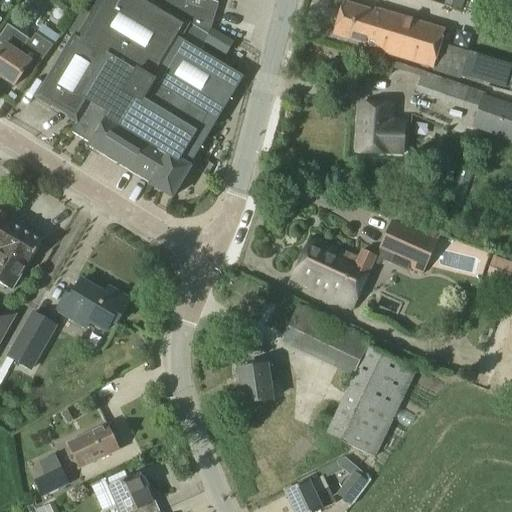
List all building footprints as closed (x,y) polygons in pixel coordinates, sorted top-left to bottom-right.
[(150,0),(98,0),(76,37),(74,36),(36,98),(79,124),(73,133),(138,173),(152,182),(150,185),(172,198),(190,168),(177,160),(192,135),(204,142),(242,78),(230,71),(233,66),(222,59),(220,64),(199,51),(207,38),(208,35),(150,0)] [(150,0),(208,35),(217,5),(205,2),(205,0),(150,0)] [(447,0),(446,2),(468,9),(471,0),(447,0)] [(464,78),(503,89),(511,64),(441,44),(445,31),(374,9),(373,13),(343,4),(333,36),(364,45),(363,48),(433,69),(432,72),(463,81),(464,78)] [(0,52),(0,77),(15,87),(27,69),(33,73),(52,45),(36,34),(30,42),(6,26),(0,34),(0,45),(3,48),(0,52)] [(205,43),(226,56),(234,42),(212,30),(205,43)] [(368,69),(390,75),(393,62),(371,56),(368,69)] [(511,106),(483,96),(484,94),(421,72),(414,92),(476,114),(471,129),(511,143),(511,106)] [(356,154),(388,156),(388,154),(402,155),(405,123),(390,122),(391,107),(359,106),(356,154)] [(0,284),(12,291),(27,266),(28,267),(43,241),(10,221),(11,219),(0,212),(0,284)] [(408,270),(422,276),(438,243),(432,240),(433,237),(426,233),(424,237),(391,222),(378,251),(410,266),(408,270)] [(292,280),(352,309),(376,258),(362,252),(358,261),(311,239),(292,280)] [(487,275),(511,283),(511,264),(493,258),(487,275)] [(91,322),(106,331),(113,319),(117,321),(115,324),(116,324),(130,301),(109,288),(105,295),(81,281),(74,293),(70,291),(72,289),(71,288),(57,311),(86,329),(91,322)] [(0,341),(14,316),(0,308),(0,341)] [(6,358),(30,372),(46,344),(21,330),(6,358)] [(372,458),(415,371),(367,347),(325,435),(372,458)] [(238,371),(243,405),(271,401),(269,383),(279,382),(276,366),(238,371)] [(68,444),(79,470),(120,451),(108,426),(68,444)] [(336,495),(351,506),(370,481),(343,459),(316,472),(319,477),(339,467),(351,476),(336,495)] [(60,469),(36,481),(43,496),(67,484),(60,469)] [(140,479),(138,477),(109,490),(116,505),(101,511),(153,511),(150,505),(151,505),(145,492),(150,491),(148,488),(149,488),(145,477),(140,479)] [(286,494),(294,511),(320,511),(335,505),(322,477),(286,494)]
